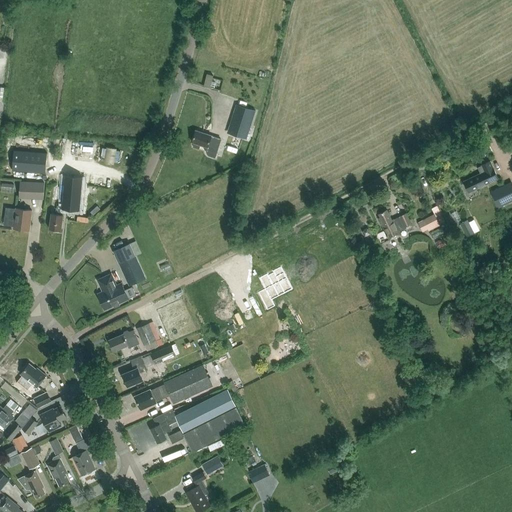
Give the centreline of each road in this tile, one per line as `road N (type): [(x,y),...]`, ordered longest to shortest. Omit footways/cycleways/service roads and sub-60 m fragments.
road 1 (residential): [(452,138),(67,341)]
road 2 (unclassified): [(46,293),(139,187),(163,137),(204,0)]
road 3 (unclassified): [(133,473),(67,341)]
